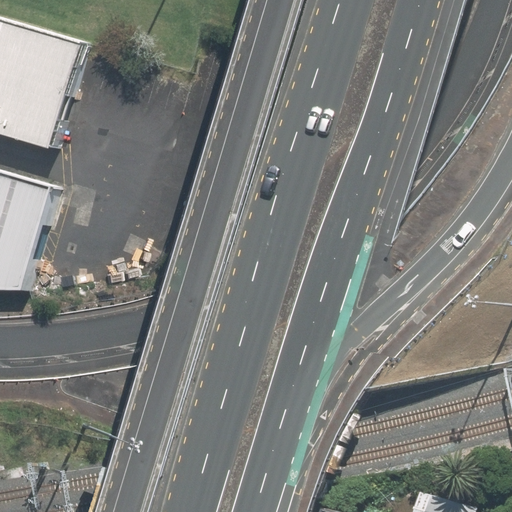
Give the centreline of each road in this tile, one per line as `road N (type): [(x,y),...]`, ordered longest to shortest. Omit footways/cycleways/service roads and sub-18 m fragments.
road 1 (primary): [(490,0),(463,73),(414,153),(322,244),(185,311),(123,328),(0,343)]
road 2 (primary): [(128,511),(287,0)]
road 3 (primary): [(199,511),(352,0)]
road 4 (primary): [(424,0),(307,383)]
road 5 (primary): [(511,165),(467,232),(307,383)]
road 6 (primary): [(307,383),(263,511)]
